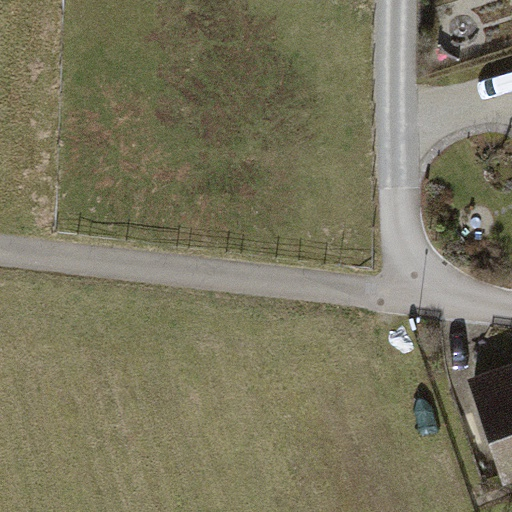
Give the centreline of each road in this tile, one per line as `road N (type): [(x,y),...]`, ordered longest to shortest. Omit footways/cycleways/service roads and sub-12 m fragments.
road 1 (track): [(0,250),(378,294),(426,281)]
road 2 (residential): [(401,0),(408,247),(426,281),(474,303),(511,307)]
